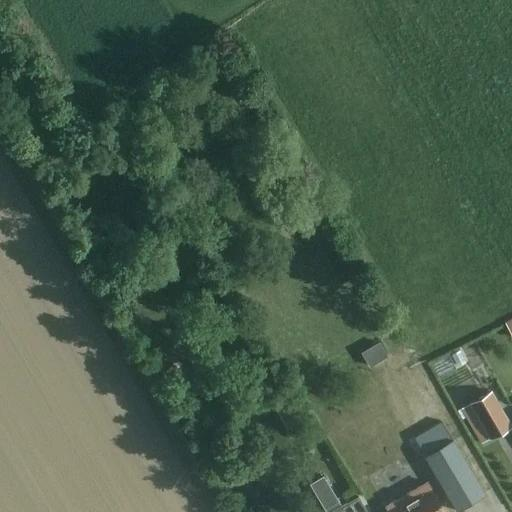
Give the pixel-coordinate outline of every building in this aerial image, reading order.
[(489,437),(510,425),(490,391),(469,403),(489,437)] [(285,398),(273,406),(276,411),(279,409),(288,404),(285,398)] [(288,404),(279,409),(289,426),(298,420),(288,404)] [(410,424),(423,445),(437,437),(424,415),(410,424)] [(424,456),(456,509),(483,493),(451,439),(424,456)] [(323,476),(310,483),(315,492),(328,484),(323,476)] [(388,511),(443,511),(426,482),(385,506),(388,511)] [(366,511),(358,496),(346,503),(345,502),(340,505),(339,505),(342,511),(339,511),(366,511)]
